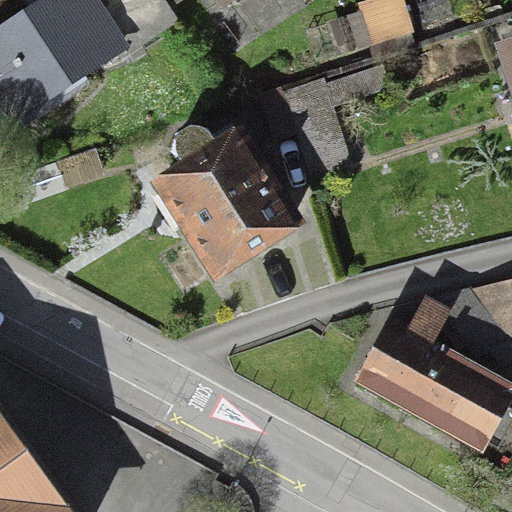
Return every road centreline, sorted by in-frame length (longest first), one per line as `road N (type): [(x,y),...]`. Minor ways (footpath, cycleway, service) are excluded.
road 1 (residential): [(511,262),(346,297),(248,329),(200,350),(165,380)]
road 2 (residential): [(165,380),(393,511)]
road 3 (residential): [(0,291),(165,380)]
